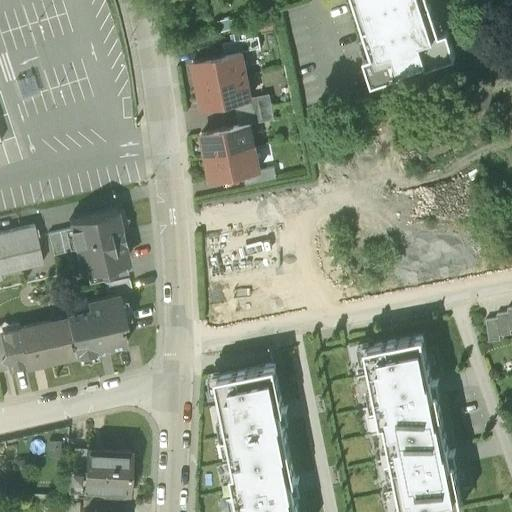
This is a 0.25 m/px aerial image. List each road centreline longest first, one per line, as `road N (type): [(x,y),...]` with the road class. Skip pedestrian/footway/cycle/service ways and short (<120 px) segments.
road 1 (residential): [(139,0),(170,223),(169,353)]
road 2 (residential): [(457,296),(169,353)]
road 3 (residential): [(169,385),(0,421)]
road 4 (residential): [(457,296),(511,455)]
road 5 (residential): [(169,385),(167,511)]
